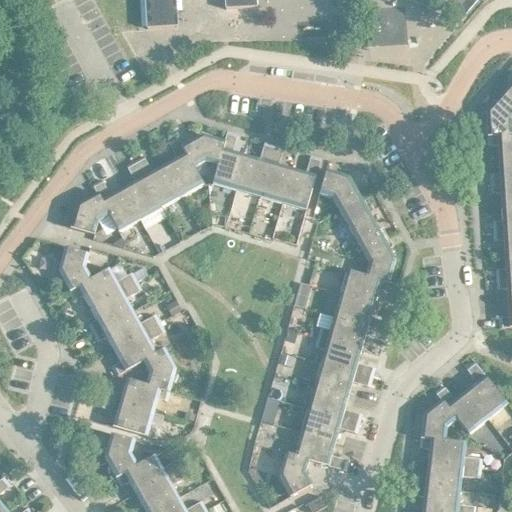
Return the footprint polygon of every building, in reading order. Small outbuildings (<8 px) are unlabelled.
[(260,0),(148,0),(150,22),(182,21),(180,0),(229,0),(229,3),(261,1),(260,0)] [(490,106),(491,130),(511,128),(511,93),(506,88),(490,106)] [(231,126),(229,135),(222,160),(222,159),(216,178),(240,185),(250,150),(237,146),(242,129),(231,126)] [(502,139),(503,154),(511,153),(511,128),(491,130),(492,140),(502,139)] [(206,129),(186,140),(198,162),(199,162),(209,156),(222,159),(222,160),(229,135),(206,129)] [(181,153),(169,159),(186,191),(208,179),(199,162),(198,162),(186,140),(182,132),(172,137),(181,153)] [(264,154),(250,150),(240,185),(263,191),(278,139),(269,137),(264,154)] [(288,142),(278,139),(263,191),(286,198),(296,163),(283,159),(288,142)] [(310,167),(296,163),(286,198),(310,205),(325,153),(315,150),(310,167)] [(148,151),(139,155),(165,203),(186,191),(169,159),(156,166),(148,151)] [(494,168),(495,178),(511,177),(511,153),(503,154),(503,168),(494,168)] [(139,176),(127,183),(144,214),(165,203),(139,155),(130,160),(139,176)] [(336,192),(343,204),(365,192),(353,171),(330,164),(323,188),(336,192)] [(96,179),(101,187),(102,187),(114,209),(113,210),(122,226),(144,214),(127,183),(114,190),(106,174),(96,179)] [(505,187),(506,202),(511,201),(511,177),(495,178),(495,188),(505,187)] [(102,187),(101,187),(81,199),(74,222),(98,229),(102,216),(113,210),(114,209),(102,187)] [(343,204),(366,246),(388,234),(365,192),(343,204)] [(497,216),(498,226),(511,225),(511,201),(506,202),(507,216),(497,216)] [(508,235),(509,249),(511,249),(511,225),(498,226),(498,236),(508,235)] [(373,257),(369,269),(369,270),(393,277),(393,276),(400,255),(388,234),(366,246),(373,257)] [(62,265),(73,285),(96,273),(95,272),(89,262),(93,248),(69,241),(62,265)] [(500,264),(501,274),(511,273),(511,249),(509,249),(510,264),(500,264)] [(148,261),(136,267),(141,276),(152,269),(148,261)] [(87,289),(94,302),(141,276),(136,267),(120,276),(113,262),(95,272),(96,273),(73,285),(78,294),(87,289)] [(351,264),(344,288),(378,298),(382,284),(400,289),(403,279),(393,276),(393,277),(369,270),(369,269),(351,264)] [(511,283),(511,297),(511,273),(501,274),(501,284),(511,283)] [(92,319),(97,327),(137,305),(130,293),(146,284),(141,276),(94,302),(101,314),(92,319)] [(305,277),(302,288),(313,291),(316,280),(314,279),(305,277)] [(344,288),(337,311),(389,326),(392,317),(375,312),(378,298),(344,288)] [(180,295),(171,300),(176,310),(186,305),(180,295)] [(511,297),(511,302),(511,311),(503,312),(504,323),(511,322),(511,297)] [(110,331),(117,344),(164,317),(160,309),(144,318),(137,305),(97,327),(102,336),(110,331)] [(324,322),(322,332),(365,344),(369,331),(387,336),(389,326),(337,311),(333,325),(324,322)] [(121,371),(147,356),(161,348),(160,347),(153,335),(169,326),(164,317),(117,344),(124,356),(115,361),(121,371)] [(292,324),(289,334),(299,336),(301,327),(292,324)] [(328,344),(324,357),(376,372),(379,363),(362,358),(365,344),(322,332),(319,341),(328,344)] [(153,367),(149,378),(149,379),(174,386),(180,363),(168,342),(160,347),(161,348),(147,356),(153,367)] [(286,348),(284,358),(293,361),(296,351),(286,348)] [(481,377),(470,386),(492,414),(511,398),(478,356),(470,363),(481,377)] [(324,357),(318,381),(352,390),(356,377),(374,382),(376,372),(324,357)] [(109,383),(106,392),(158,407),(162,393),(171,396),(174,386),(149,379),(149,378),(130,373),(126,387),(109,383)] [(439,387),(445,395),(446,394),(461,414),(460,414),(472,430),(492,414),(470,386),(458,395),(447,380),(439,387)] [(318,381),(311,404),(363,418),(366,409),(348,404),(352,390),(318,381)] [(158,407),(106,392),(103,401),(121,406),(117,421),(160,433),(163,423),(154,420),(158,407)] [(427,409),(424,432),(449,435),(449,434),(451,422),(460,414),(461,414),(446,394),(445,395),(427,409)] [(269,403),(266,415),(277,418),(280,406),(269,403)] [(311,404),(305,427),(339,437),(343,423),(360,428),(363,418),(311,404)] [(190,405),(187,414),(197,417),(199,408),(190,405)] [(305,427),(298,449),(298,450),(313,454),(313,455),(350,466),(353,455),(335,450),(339,437),(305,427)] [(108,451),(119,472),(141,460),(141,459),(135,448),(139,435),(114,428),(108,451)] [(433,443),(431,457),(484,464),(485,454),(467,452),(469,437),(449,434),(449,435),(424,432),(423,442),(433,443)] [(298,450),(298,449),(289,447),(282,470),(294,491),(316,479),(309,467),(313,455),(313,454),(298,450)] [(133,476),(140,488),(187,462),(182,454),(166,462),(159,449),(141,459),(141,460),(119,472),(124,481),(133,476)] [(420,470),(419,480),(463,485),(465,471),(483,473),(484,464),(431,457),(429,471),(420,470)] [(138,505),(141,511),(146,511),(183,492),(176,479),(191,471),(187,462),(140,488),(147,501),(138,505)] [(0,509),(9,502),(0,490),(14,480),(8,472),(0,477),(1,478),(0,478),(0,509)] [(427,491),(425,505),(479,511),(480,502),(480,501),(462,499),(463,485),(419,480),(417,490),(427,491)] [(311,498),(316,508),(331,501),(325,490),(311,498)] [(195,511),(210,504),(205,495),(190,504),(183,492),(146,511),(195,511)] [(223,498),(212,504),(217,511),(228,506),(223,498)] [(0,509),(0,511),(35,511),(38,510),(32,502),(19,511),(16,511),(9,502),(0,509)] [(480,502),(479,511),(488,511),(494,511),(495,504),(480,502)]
